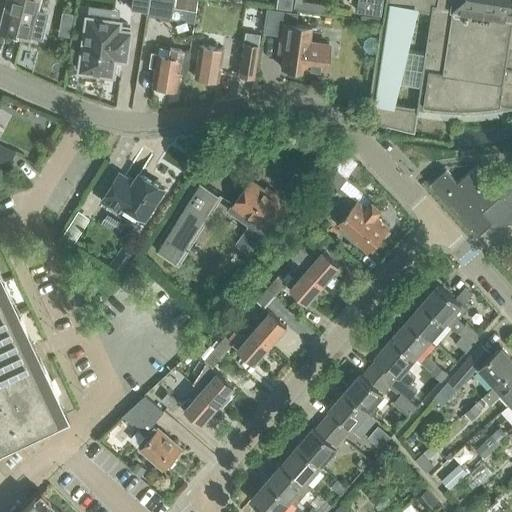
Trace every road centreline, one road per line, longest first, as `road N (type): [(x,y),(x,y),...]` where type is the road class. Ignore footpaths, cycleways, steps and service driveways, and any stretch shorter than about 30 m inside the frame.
road 1 (residential): [(436,219),(331,102),(132,121),(0,77)]
road 2 (residential): [(218,511),(202,492),(436,219)]
